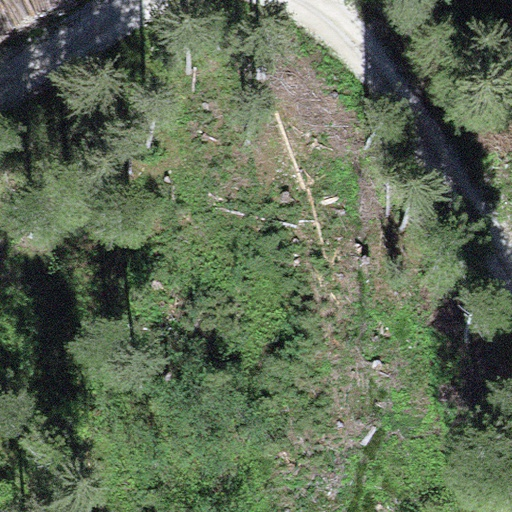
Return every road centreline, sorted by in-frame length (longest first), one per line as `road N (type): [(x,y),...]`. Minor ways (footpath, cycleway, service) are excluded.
road 1 (track): [(312,0),(368,43),(511,275)]
road 2 (track): [(0,87),(140,0)]
